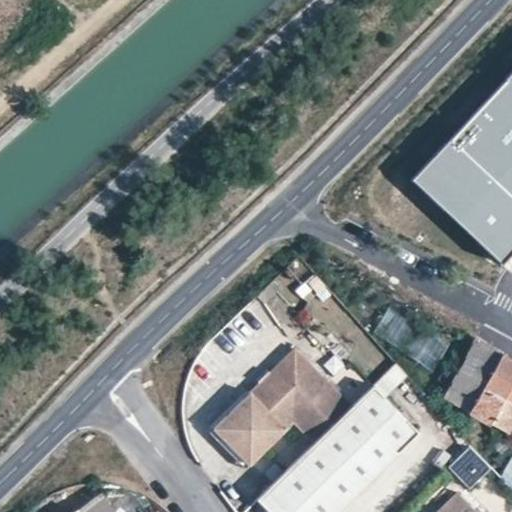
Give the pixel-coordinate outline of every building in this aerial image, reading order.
[(511,68),(412,177),(499,262),(511,248),(511,68)] [(387,314),(374,332),(433,371),(445,353),(387,314)] [(450,399),(466,408),(495,348),(478,340),(460,375),(447,370),(440,385),(454,392),(450,399)] [(350,406),(294,347),(213,427),(249,463),(295,418),(316,439),(350,406)] [(466,408),(511,434),(511,405),(509,404),(511,397),(511,356),(495,348),(466,408)] [(335,511),(418,431),(372,385),(350,406),(316,439),(258,496),(273,511),(335,511)] [(249,463),(213,427),(208,431),(244,468),(249,463)] [(116,511),(101,491),(81,506),(85,511),(116,511)] [(474,511),(456,493),(435,511),(474,511)]
